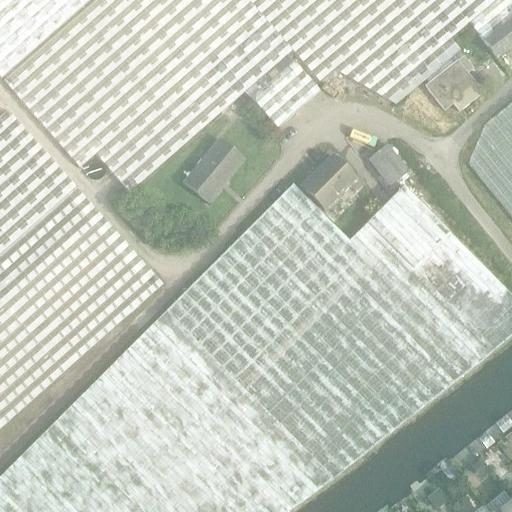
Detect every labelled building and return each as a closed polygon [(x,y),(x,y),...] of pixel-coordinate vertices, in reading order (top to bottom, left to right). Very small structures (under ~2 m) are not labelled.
[(0,0),(0,78),(89,0),(0,0)] [(128,195),(244,94),(286,57),(237,0),(96,0),(2,83),(79,170),(95,156),(128,195)] [(429,85),(456,63),(452,58),(460,52),(450,40),(468,25),(498,0),(237,0),(286,57),(291,53),(319,84),(333,72),(351,82),(394,103),(424,79),(429,85)] [(511,3),(509,0),(498,0),(468,25),(496,59),(511,46),(511,3)] [(319,93),(286,57),(244,94),(250,101),(249,102),(276,130),(319,93)] [(456,63),(429,85),(424,88),(443,113),(452,106),(458,113),(481,95),(466,75),(472,71),(463,58),(456,63)] [(511,105),(486,126),(469,164),(511,217),(511,105)] [(0,430),(161,286),(5,112),(0,117),(0,430)] [(207,205),(242,162),(218,142),(182,185),(207,205)] [(388,188),(407,172),(387,147),(367,162),(388,188)] [(322,212),(353,180),(332,158),(300,190),(322,212)] [(364,225),(351,238),(347,242),(291,186),(164,313),(0,478),(0,511),(287,511),(330,481),(351,464),(491,353),(364,225)] [(511,299),(401,188),(364,225),(491,353),(511,335),(511,299)] [(511,424),(506,418),(505,417),(495,425),(496,426),(503,434),(511,426),(511,424)] [(480,440),(487,449),(494,444),(487,434),(480,440)] [(488,473),(479,462),(473,467),(482,478),(488,473)] [(503,493),(484,508),(487,511),(511,511),(511,502),(503,493)]
